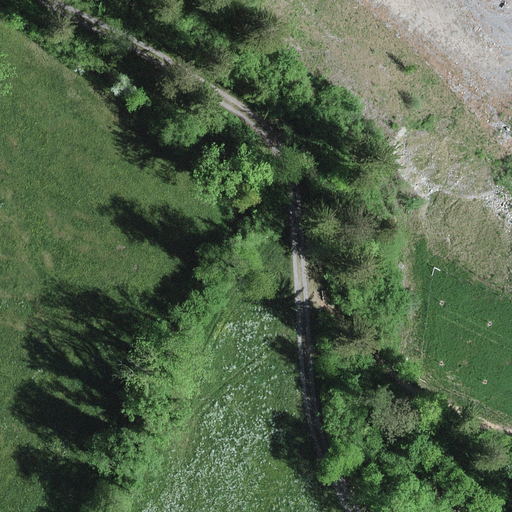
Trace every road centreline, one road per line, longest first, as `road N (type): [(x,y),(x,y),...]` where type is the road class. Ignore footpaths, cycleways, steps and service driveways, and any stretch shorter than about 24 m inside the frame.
road 1 (track): [(351,511),(312,415),(286,167),(268,135),(195,72),(60,0)]
road 2 (track): [(465,511),(431,488),(340,489)]
